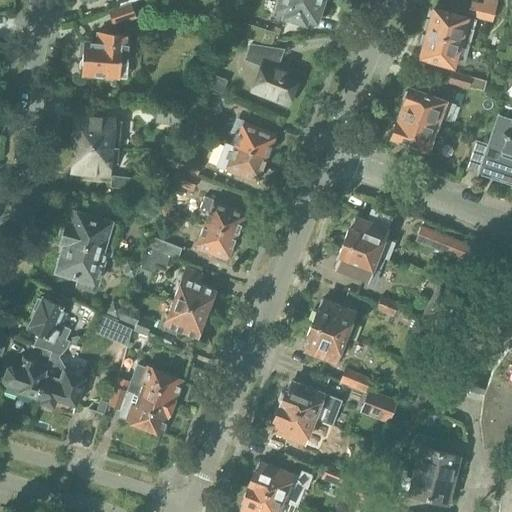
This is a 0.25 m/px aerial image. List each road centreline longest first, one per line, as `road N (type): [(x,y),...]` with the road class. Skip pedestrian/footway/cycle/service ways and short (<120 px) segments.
road 1 (residential): [(193,505),(331,158)]
road 2 (residential): [(0,269),(24,218),(35,154),(38,0)]
road 3 (residential): [(193,505),(0,447)]
road 4 (residential): [(511,227),(331,158)]
road 5 (residential): [(331,158),(382,0)]
road 6 (residential): [(406,417),(511,289)]
